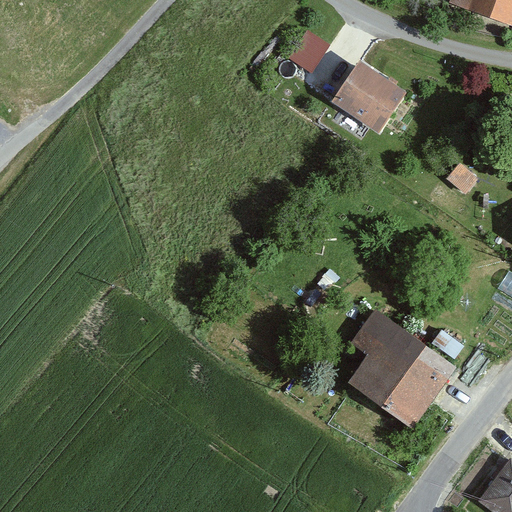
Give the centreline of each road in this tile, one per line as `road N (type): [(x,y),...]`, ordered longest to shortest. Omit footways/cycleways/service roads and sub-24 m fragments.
road 1 (track): [(170,0),(0,174)]
road 2 (unclassified): [(338,0),(430,41),(511,60)]
road 3 (track): [(409,511),(511,381)]
